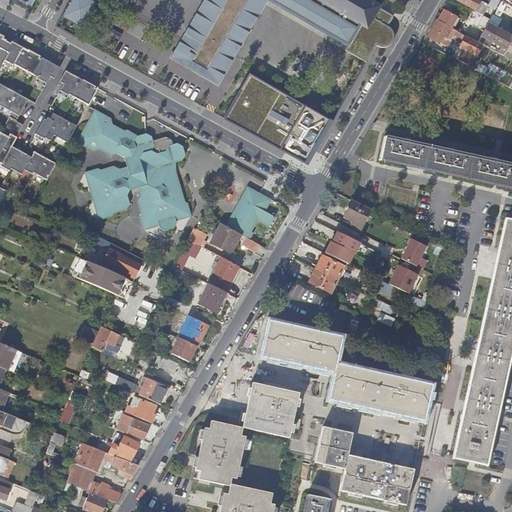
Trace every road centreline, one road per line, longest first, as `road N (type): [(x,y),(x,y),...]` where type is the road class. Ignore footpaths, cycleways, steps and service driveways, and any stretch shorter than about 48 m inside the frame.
road 1 (residential): [(125,511),(317,191)]
road 2 (residential): [(485,197),(435,454),(447,495)]
road 3 (residential): [(69,53),(317,191)]
road 4 (residential): [(339,155),(422,15)]
